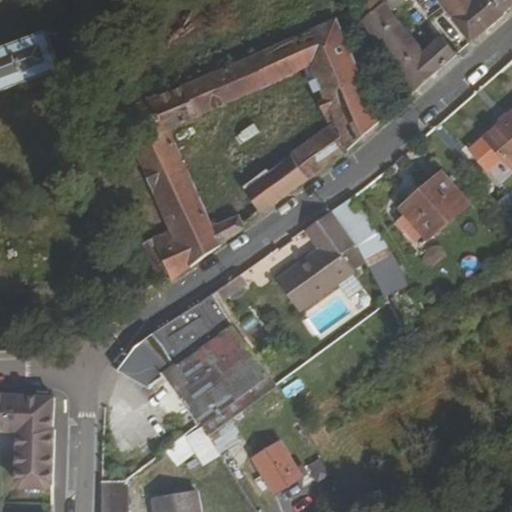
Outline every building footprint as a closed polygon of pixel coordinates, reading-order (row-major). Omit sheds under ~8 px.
[(384,3),(382,0),(374,0),(363,11),(368,19),(384,3)] [(382,0),(384,3),(368,19),(415,93),(439,72),(458,55),(444,37),(424,54),(392,13),(408,1),(407,0),(382,0)] [(440,0),(472,43),(490,27),(504,15),(492,0),(440,0)] [(511,0),(492,0),(504,15),(511,7),(511,0)] [(123,112),(149,170),(181,155),(170,131),(202,116),(201,114),(295,72),(292,66),(308,58),(336,121),(349,149),(382,122),(338,20),(123,112)] [(0,90),(61,68),(47,30),(0,48),(0,90)] [(511,117),(488,138),(511,166),(511,117)] [(293,155),(299,163),(310,179),(349,149),(336,121),(293,155)] [(149,170),(155,184),(187,169),(181,155),(149,170)] [(264,212),(310,179),(299,163),(254,197),(264,212)] [(173,281),(219,247),(244,227),(239,217),(214,229),(187,169),(155,184),(175,228),(155,237),(176,269),(169,275),(173,281)] [(430,239),(471,204),(444,174),(403,209),(430,239)] [(371,271),(394,257),(353,198),(334,211),(357,245),(371,271)] [(356,272),(343,254),(357,245),(334,211),(306,230),(321,250),(279,280),(300,310),(338,284),(353,273),(356,272)] [(420,251),(426,266),(446,258),(440,242),(420,251)] [(410,285),(394,257),(371,271),(387,299),(410,285)] [(244,273),(229,283),(236,293),(251,282),(244,273)] [(350,300),(364,290),(353,273),(338,284),(350,300)] [(221,289),(228,299),(236,293),(229,283),(221,289)] [(214,340),(220,349),(241,335),(216,293),(156,332),(171,353),(169,355),(176,364),(214,340)] [(241,410),(273,387),(241,335),(220,349),(214,340),(176,364),(169,355),(171,353),(156,332),(136,346),(118,370),(150,389),(167,375),(199,427),(205,435),(241,410)] [(56,396),(0,393),(0,430),(19,432),(18,482),(22,487),(48,488),(54,484),(55,429),(54,426),(56,396)] [(229,434),(248,421),(241,410),(205,435),(221,461),(238,450),(229,434)] [(266,420),(271,416),(266,410),(261,413),(266,420)] [(215,457),(200,432),(186,441),(202,466),(215,457)] [(268,439),(247,452),(252,459),(272,446),(268,439)] [(301,478),(296,469),(279,443),(272,446),(252,459),(275,495),(301,478)] [(268,499),(275,495),(252,459),(245,463),(268,499)] [(307,475),(301,466),(296,469),(301,478),(307,475)] [(102,482),(102,496),(129,497),(129,482),(102,482)] [(156,511),(199,511),(195,493),(154,501),(156,511)] [(101,511),(128,511),(129,497),(102,496),(101,511)]
